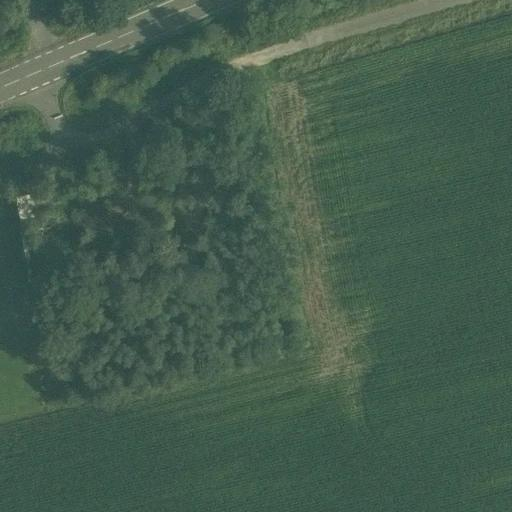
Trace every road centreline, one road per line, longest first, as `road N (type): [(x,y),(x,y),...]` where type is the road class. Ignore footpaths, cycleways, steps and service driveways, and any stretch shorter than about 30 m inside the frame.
road 1 (track): [(25,0),(37,69),(71,146),(114,141),(229,78),(472,0)]
road 2 (secondary): [(0,86),(204,0)]
